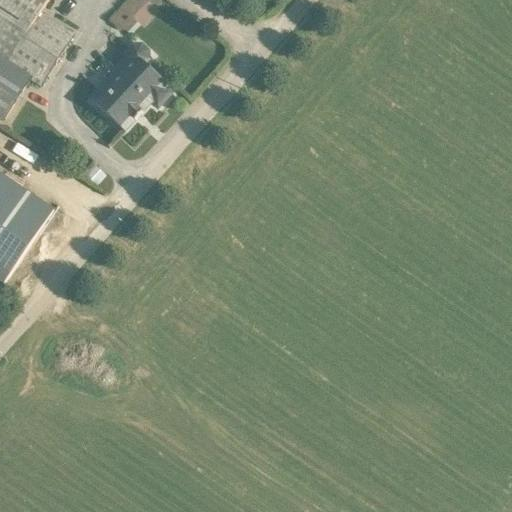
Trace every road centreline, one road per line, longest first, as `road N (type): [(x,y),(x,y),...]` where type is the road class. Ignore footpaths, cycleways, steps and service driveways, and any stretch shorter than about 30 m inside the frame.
road 1 (unclassified): [(0,350),(308,0)]
road 2 (unknown): [(140,190),(79,125),(68,95),(80,47),(106,0)]
